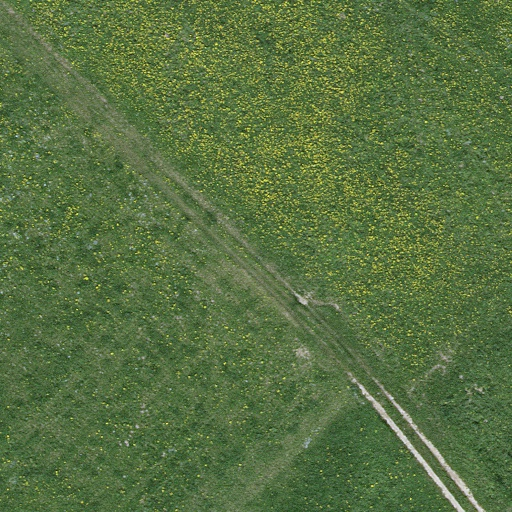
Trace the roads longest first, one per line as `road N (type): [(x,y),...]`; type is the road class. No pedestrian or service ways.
road 1 (track): [(0,42),(340,362),(468,511)]
road 2 (track): [(404,435),(511,338)]
